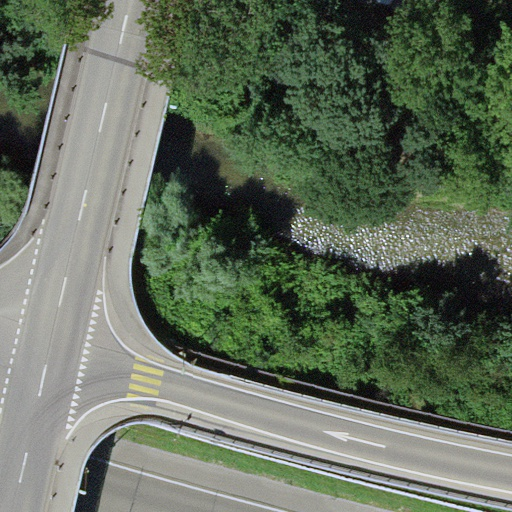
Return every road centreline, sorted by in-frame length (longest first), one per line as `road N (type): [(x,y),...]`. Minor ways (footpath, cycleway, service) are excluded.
road 1 (motorway): [(511,473),(49,352)]
road 2 (tertiary): [(49,352),(130,0)]
road 3 (motorway): [(163,511),(0,459)]
road 4 (tertiary): [(49,352),(11,511)]
